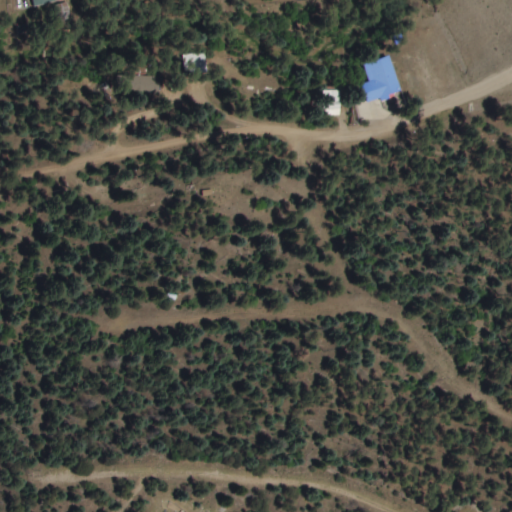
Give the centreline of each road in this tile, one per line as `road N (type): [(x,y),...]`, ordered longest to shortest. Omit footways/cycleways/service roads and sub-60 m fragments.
road 1 (residential): [(505,45),(384,79),(284,81),(148,64),(0,83)]
road 2 (residential): [(511,436),(372,368),(306,301),(281,240),(286,173),(267,107),(269,79)]
road 3 (residential): [(428,511),(413,481),(336,439),(169,437),(0,472)]
road 4 (residential): [(267,107),(231,102),(116,131),(0,140)]
road 5 (residential): [(286,173),(511,63)]
road 6 (residential): [(298,281),(54,285)]
